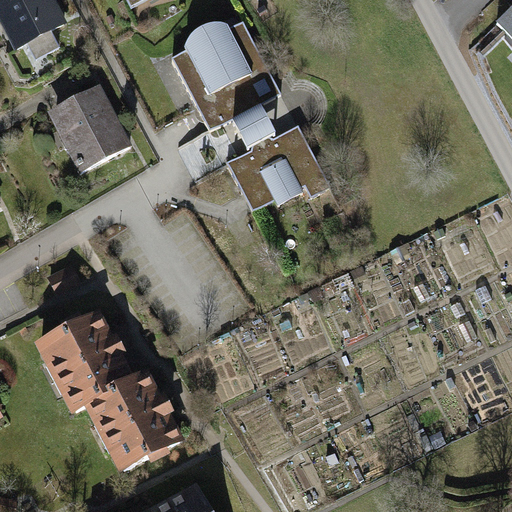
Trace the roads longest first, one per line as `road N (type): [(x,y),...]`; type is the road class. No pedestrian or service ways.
road 1 (residential): [(422,0),(511,170)]
road 2 (residential): [(129,195),(0,268)]
